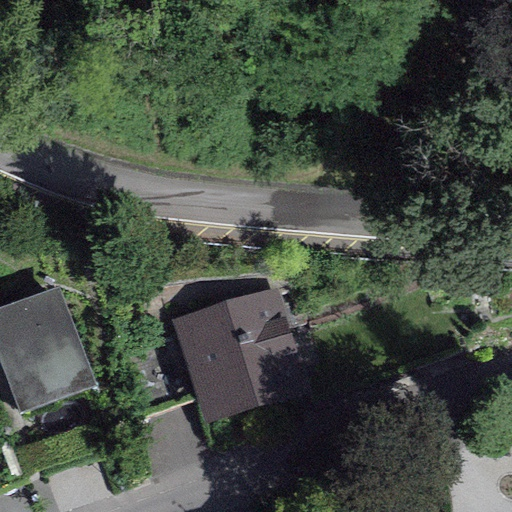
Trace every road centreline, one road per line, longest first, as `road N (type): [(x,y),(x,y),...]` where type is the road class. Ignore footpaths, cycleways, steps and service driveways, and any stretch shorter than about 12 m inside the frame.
road 1 (residential): [(0,126),(226,191),(511,225)]
road 2 (residential): [(511,373),(112,511)]
